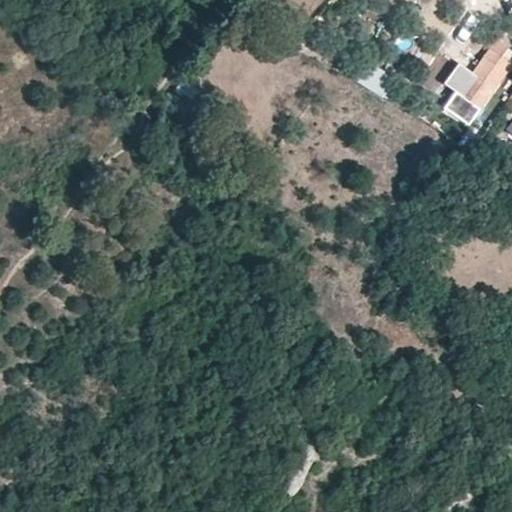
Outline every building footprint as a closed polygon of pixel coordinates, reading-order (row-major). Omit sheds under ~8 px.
[(480,112),(511,66),(511,64),(510,63),(511,59),(511,55),(507,52),(510,48),(499,40),(473,78),(479,82),(466,100),(465,102),(480,112)] [(384,101),(396,80),(369,65),(358,85),(384,101)] [(466,100),(479,82),(473,78),(459,67),(446,86),(466,100)] [(191,89),(198,80),(188,72),(172,91),(187,103),(195,93),(191,89)] [(172,133),(177,126),(170,120),(164,127),(172,133)]
